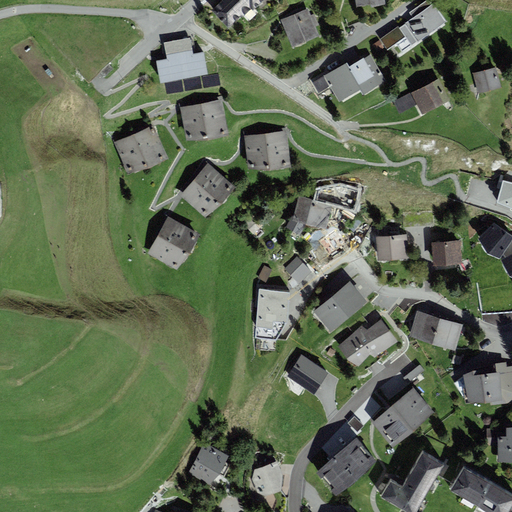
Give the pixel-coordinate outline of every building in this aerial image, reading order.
[(243,17),(251,9),(242,0),(223,0),(212,11),(228,28),(241,15),(243,17)] [(242,0),(251,9),(253,10),(263,0),(242,0)] [(398,26),(380,40),(388,50),(393,47),(399,55),(446,21),(430,0),(427,0),(409,13),(413,18),(399,28),(398,26)] [(308,9),(294,14),(306,42),(319,36),(308,9)] [(292,47),(306,42),(294,14),(281,20),(292,47)] [(193,37),(177,40),(184,79),(208,75),(204,52),(193,54),(192,49),(195,48),(193,37)] [(160,83),(184,79),(177,40),(162,43),(164,54),(166,54),(167,59),(156,61),(160,83)] [(384,48),(379,40),(373,45),(378,52),(384,48)] [(370,54),(349,67),(362,89),(364,94),(386,82),(370,54)] [(339,102),(362,89),(349,67),(347,63),(312,83),(318,93),(330,86),(339,102)] [(496,68),(473,74),(479,94),(501,88),(496,68)] [(438,80),(393,102),(399,114),(417,105),(422,114),(449,101),(438,80)] [(222,100),(180,108),(187,142),(228,134),(222,100)] [(153,126),(114,142),(128,175),(167,159),(153,126)] [(287,132),(245,136),(248,170),(290,166),(287,132)] [(234,187),(208,164),(180,195),(205,218),(234,187)] [(511,183),(503,181),(497,202),(511,209),(511,183)] [(333,205),(299,196),(294,212),(286,227),(300,235),(305,225),(326,230),(333,205)] [(433,211),(403,212),(403,228),(434,226),(433,211)] [(177,271),(199,234),(169,217),(147,254),(177,271)] [(511,237),(510,235),(511,234),(492,223),(478,237),(487,249),(498,254),(501,250),(505,255),(511,250),(511,237)] [(407,234),(375,238),(378,261),(409,258),(407,234)] [(460,240),(431,243),(433,265),(462,263),(460,240)] [(511,250),(505,255),(501,257),(510,271),(511,272),(511,250)] [(312,272),(298,257),(284,269),(298,284),(312,272)] [(349,282),(314,312),(331,333),(367,302),(349,282)] [(289,292),(260,289),(255,338),(276,340),(286,324),(289,292)] [(440,318),(417,311),(409,336),(432,343),(440,318)] [(463,325),(440,318),(432,343),(455,350),(463,325)] [(380,319),(367,331),(362,325),(339,346),(357,366),(371,353),(376,358),(398,339),(380,319)] [(329,372),(301,354),(286,377),(313,395),(329,372)] [(472,371),(463,375),(454,383),(467,404),(490,403),(491,406),(508,403),(511,399),(511,366),(507,367),(507,363),(496,364),(495,368),(472,371)] [(414,432),(433,412),(413,389),(373,423),(392,447),(414,432)] [(360,429),(365,423),(355,415),(350,421),(360,429)] [(498,428),(487,429),(487,446),(497,446),(498,462),(511,461),(511,428),(506,428),(506,437),(498,437),(498,428)] [(316,473),(335,495),(357,481),(376,462),(357,439),(316,473)] [(218,474),(228,456),(204,444),(188,473),(210,484),(218,474)] [(403,486),(391,480),(382,495),(410,511),(416,511),(444,464),(423,452),(403,486)] [(282,476),(277,462),(254,470),(253,479),(258,493),(265,497),(282,491),(282,476)] [(477,504),(490,481),(464,466),(450,489),(477,504)] [(489,511),(506,511),(511,503),(511,493),(490,481),(477,504),(489,511)]
